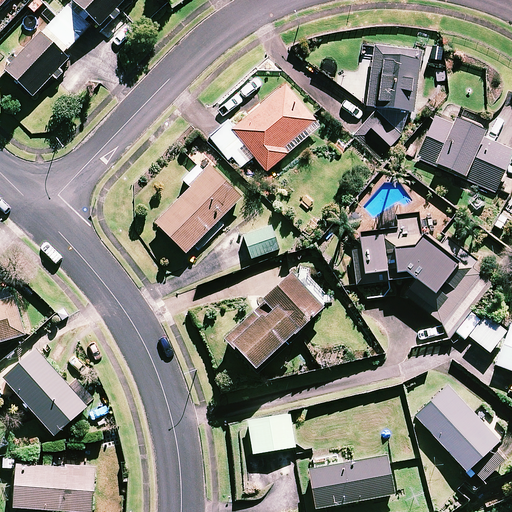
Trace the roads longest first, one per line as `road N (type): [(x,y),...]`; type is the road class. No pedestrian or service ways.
road 1 (residential): [(178,511),(178,443),(139,328),(40,212)]
road 2 (residential): [(277,0),(236,19),(168,78),(40,212)]
